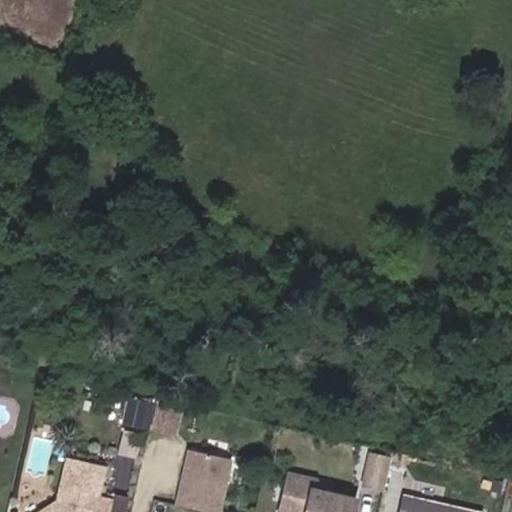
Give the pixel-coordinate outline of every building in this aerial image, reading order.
[(142,427),(147,401),(128,398),(123,422),(142,427)] [(174,431),(179,407),(160,403),(155,428),(174,431)] [(188,449),(177,505),(207,511),(220,511),(231,458),(188,449)] [(384,488),(390,456),(371,452),(364,484),(384,488)] [(112,511),(114,502),(99,499),(106,467),(68,459),(60,504),(46,511),(112,511)] [(352,511),(355,501),(312,493),(314,483),(288,478),(280,511),(352,511)] [(481,511),(482,510),(403,494),(399,511),(481,511)]
